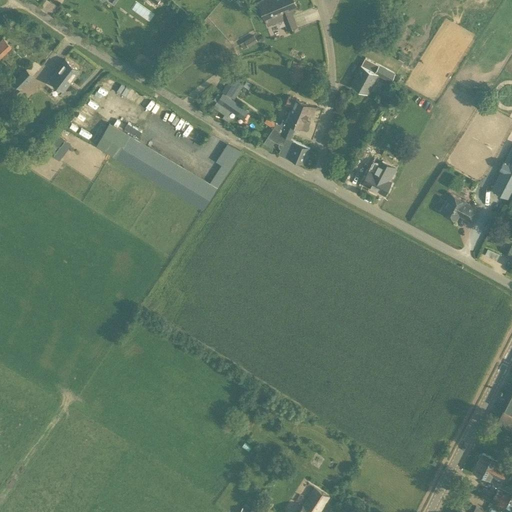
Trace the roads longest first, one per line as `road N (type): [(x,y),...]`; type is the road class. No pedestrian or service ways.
road 1 (unclassified): [(18,0),(316,180)]
road 2 (unclassified): [(316,180),(511,286)]
road 3 (unclassified): [(316,180),(331,79),(318,0)]
road 4 (tertiary): [(430,511),(511,351)]
